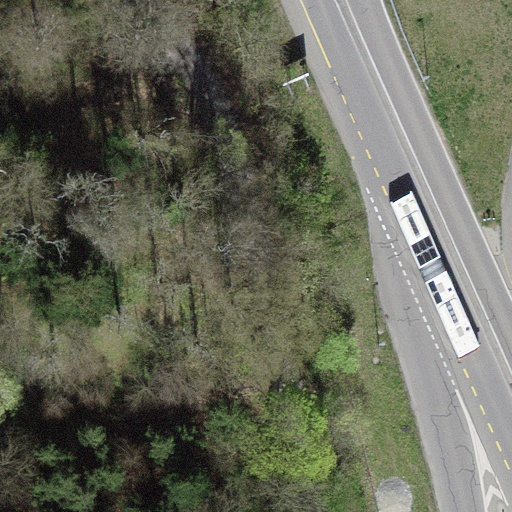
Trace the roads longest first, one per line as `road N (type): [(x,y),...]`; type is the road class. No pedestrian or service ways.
road 1 (track): [(306,511),(267,263),(212,103),(188,56),(119,0)]
road 2 (secondary): [(310,0),(479,378)]
road 3 (secondary): [(511,327),(364,0)]
road 4 (motorway): [(479,378),(477,511)]
